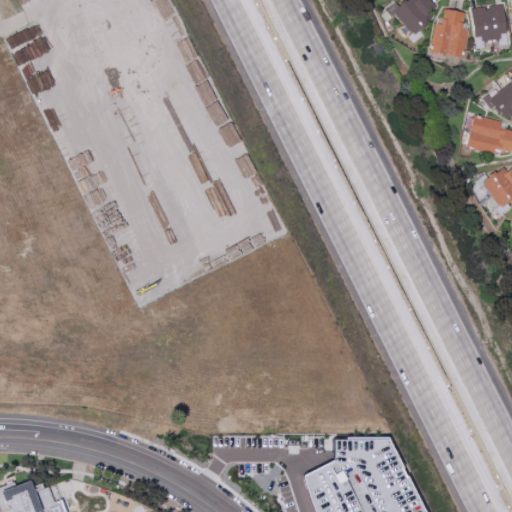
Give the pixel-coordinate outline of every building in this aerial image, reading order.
[(504,38),(503,6),(470,8),(471,38),(479,38),(479,39),(504,38)] [(463,12),(442,10),(440,25),(432,24),(429,53),(462,57),(465,29),(461,29),(463,12)] [(511,125),(511,77),(485,98),(509,128),(511,125)] [(511,139),(511,131),(503,129),(504,123),(472,115),(464,147),(492,155),(493,149),(509,153),(511,139)] [(498,209),(511,199),(511,166),(505,172),(501,167),(479,182),(498,209)] [(332,440),(345,440),(345,437),(386,438),(402,468),(400,469),(404,477),(406,476),(424,511),(312,511),(312,510),(306,493),(302,476),(332,461),(332,454),(332,440)] [(48,511),(64,509),(62,505),(61,500),(51,502),(48,488),(31,492),(29,482),(2,488),(2,487),(0,487),(0,509),(7,508),(7,511),(48,511)]
